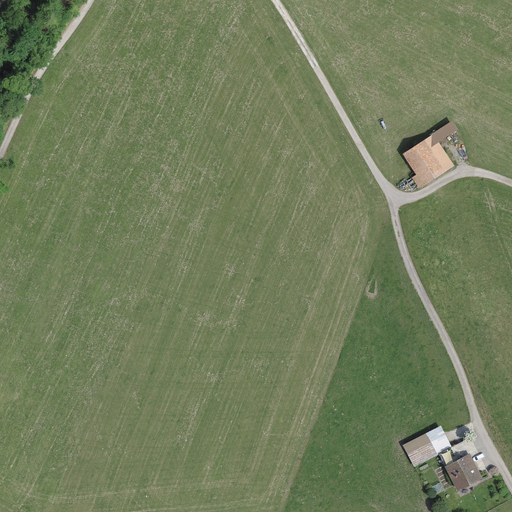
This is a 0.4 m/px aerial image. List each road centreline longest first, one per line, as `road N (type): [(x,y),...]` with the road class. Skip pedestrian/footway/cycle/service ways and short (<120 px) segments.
road 1 (track): [(276,0),(391,197),(415,277),(511,488)]
road 2 (track): [(90,0),(29,92),(0,156)]
road 3 (track): [(391,197),(420,194),(461,173),(511,184)]
